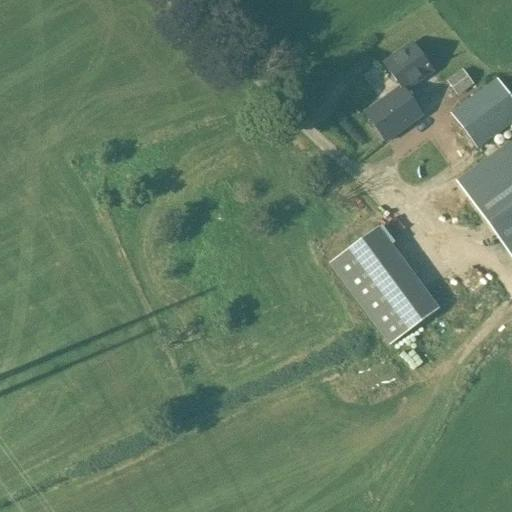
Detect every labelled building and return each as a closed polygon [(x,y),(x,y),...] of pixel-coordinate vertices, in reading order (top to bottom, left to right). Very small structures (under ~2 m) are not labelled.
[(384,65),(401,89),(365,115),(386,144),(424,117),(406,93),(434,73),(412,44),(384,65)] [(459,96),(474,84),(463,69),(447,82),(459,96)] [(511,99),(497,79),(451,114),(478,150),(511,125),(511,99)] [(511,139),(466,173),(511,238),(511,139)] [(329,265),(390,348),(440,311),(379,228),(329,265)]
